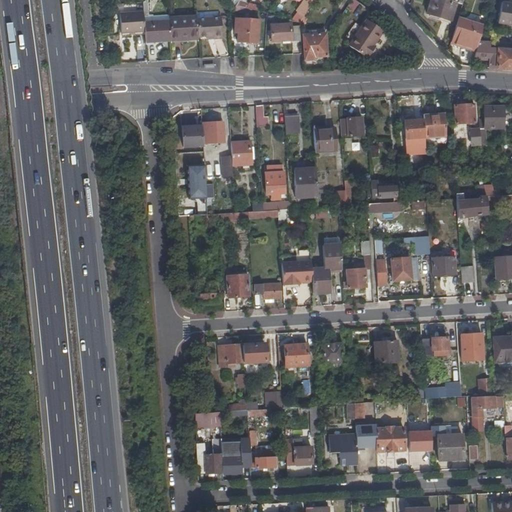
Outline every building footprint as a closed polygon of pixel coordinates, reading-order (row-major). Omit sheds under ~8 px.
[(241,9),(246,1),(242,0),(233,0),(230,6),(241,9)] [(300,0),(300,1),(298,0),(297,0),(290,11),(298,18),(310,0),(300,0)] [(350,0),(346,7),(353,12),(359,2),(354,0),(350,0)] [(437,0),(424,0),(420,14),(444,23),(449,4),(439,1),(437,0)] [(246,1),(241,9),(246,11),(248,7),(253,8),(255,3),(246,1)] [(511,7),(501,7),(499,28),(511,28),(511,7)] [(114,13),(115,33),(139,32),(138,22),(138,12),(114,13)] [(294,23),(297,19),(288,13),(283,20),(294,23)] [(191,18),(191,15),(163,16),(164,21),(165,40),(193,39),(192,37),(191,18)] [(227,28),(228,39),(248,39),(248,16),(223,17),(223,28),(227,28)] [(191,18),(192,37),(200,36),(206,36),(206,39),(217,39),(216,17),(191,18)] [(265,25),(266,41),(296,40),(295,28),(285,29),(285,24),(273,25),(272,17),(263,18),(264,25),(265,25)] [(453,18),(445,44),(469,52),(478,26),(453,18)] [(139,32),(140,42),(165,40),(164,21),(138,22),(139,32)] [(362,21),(344,47),(360,59),(360,57),(363,59),(368,52),(365,50),(367,47),(378,33),(362,21)] [(320,34),(297,35),(299,61),(310,61),(310,58),(322,57),(320,34)] [(489,63),(489,69),(511,70),(511,51),(491,50),(493,38),(484,37),(481,49),(479,63),(489,63)] [(223,53),(221,39),(215,40),(217,54),(223,53)] [(479,114),(480,126),(505,124),(504,101),(484,102),(484,114),(479,114)] [(453,104),(454,123),(476,121),(475,102),(453,104)] [(423,117),(424,136),(445,135),(444,111),(423,112),(423,117)] [(296,113),(284,115),(285,130),(285,133),(298,132),(296,113)] [(256,115),(256,125),(267,125),(267,115),(262,115),(256,115)] [(340,118),(341,136),(362,135),(361,129),(367,129),(366,118),(360,118),(360,116),(340,118)] [(424,136),(423,117),(404,119),(405,137),(424,136)] [(201,125),(203,143),(226,142),(226,129),(222,130),(222,120),(201,121),(201,125)] [(203,143),(201,125),(181,126),(182,147),(203,145),(203,143)] [(334,148),(333,126),(312,127),(314,150),(334,148)] [(231,155),(232,164),(248,163),(248,158),(251,157),(250,146),(246,146),(246,140),(230,141),(231,155)] [(342,147),(334,148),(336,169),(343,169),(342,147)] [(231,155),(221,155),(222,174),(232,174),(232,164),(231,155)] [(212,199),(213,184),(204,184),(204,165),(185,164),(185,199),(212,199)] [(313,167),(293,168),(295,195),(315,194),(313,167)] [(284,169),(263,171),(264,192),(270,191),(271,195),(278,194),(278,191),(285,191),(284,169)] [(352,203),(350,178),(343,178),(344,189),(345,204),(352,203)] [(369,179),(370,196),(392,196),(392,201),(398,200),(400,200),(399,184),(378,185),(378,179),(369,179)] [(492,183),(484,183),(485,195),(496,195),(496,188),(492,188),(492,183)] [(345,204),(344,189),(336,190),(337,204),(345,204)] [(485,198),(485,204),(511,201),(511,193),(496,195),(485,195),(485,198)] [(455,200),(456,215),(486,214),(485,204),(485,198),(478,199),(455,200)] [(366,202),(367,212),(398,210),(398,200),(392,201),(370,202),(366,202)] [(260,202),(260,201),(251,201),(252,209),(261,209),(260,203),(260,202)] [(409,202),(410,209),(422,209),(422,201),(409,202)] [(276,216),(277,220),(302,218),(301,206),(291,207),(276,208),(276,216)] [(314,208),(315,217),(329,217),(329,207),(314,208)] [(247,216),(247,218),(276,216),(276,208),(261,209),(252,209),(246,209),(247,216)] [(216,211),(217,218),(247,216),(246,209),(235,210),(216,211)] [(195,217),(195,224),(217,223),(217,218),(216,211),(206,212),(187,213),(187,217),(195,217)] [(414,255),(428,254),(428,237),(403,238),(404,245),(413,245),(414,255)] [(340,268),(339,243),(321,243),(322,265),(310,266),(311,281),(311,291),(329,290),(328,268),(340,268)] [(341,280),(341,287),(364,286),(363,268),(370,268),(369,252),(362,252),(361,252),(362,261),(354,261),(355,267),(345,267),(346,280),(341,280)] [(494,256),(493,256),(495,276),(511,275),(511,254),(494,255),(494,256)] [(431,256),(431,274),(455,273),(455,255),(431,256)] [(390,263),(390,280),(410,279),(409,258),(390,259),(390,263)] [(279,260),(280,285),(294,284),(294,281),(299,281),(311,281),(310,266),(310,259),(279,260)] [(459,265),(459,280),(472,280),(472,265),(459,265)] [(224,275),(225,296),(229,296),(245,295),(244,273),(224,275)] [(253,284),(253,293),(261,293),(261,283),(253,284)] [(278,283),(261,283),(261,293),(261,298),(262,298),(262,301),(272,301),(272,298),(278,297),(278,283)] [(197,293),(197,302),(218,301),(217,284),(203,285),(204,293),(197,293)] [(230,309),(229,296),(225,296),(222,296),(223,309),(230,309)] [(490,338),(492,361),(511,359),(511,332),(509,332),(509,333),(509,337),(490,338)] [(457,335),(458,351),(466,351),(479,350),(478,334),(457,335)] [(417,338),(418,355),(440,354),(440,348),(444,348),(444,337),(417,338)] [(394,340),(370,341),(371,362),(395,361),(394,340)] [(319,342),(320,362),(339,361),(338,341),(319,342)] [(238,344),(238,342),(214,344),(215,367),(231,366),(231,363),(239,362),(239,360),(238,344)] [(281,344),(282,365),(305,364),(304,342),(281,344)] [(238,344),(239,360),(262,359),(261,343),(238,344)] [(488,384),(488,378),(475,378),(475,387),(457,388),(458,395),(463,395),(488,393),(488,384)] [(495,384),(488,384),(488,393),(496,393),(495,384)] [(434,388),(421,388),(421,398),(426,398),(436,397),(434,388)] [(279,390),(262,391),(263,408),(268,407),(280,407),(279,390)] [(351,402),(350,395),(332,395),(333,403),(344,402),(351,402)] [(492,396),(469,397),(469,429),(482,429),(481,408),(493,408),(492,396)] [(243,409),(243,403),(237,404),(237,402),(230,402),(230,404),(225,404),(224,410),(243,409)] [(351,402),(344,402),(345,419),(352,419),(352,402),(351,402)] [(360,402),(352,402),(352,419),(361,418),(360,402)] [(443,407),(443,420),(460,419),(459,404),(451,404),(451,407),(443,407)] [(373,427),(373,449),(400,448),(399,427),(391,427),(391,425),(381,425),(381,427),(373,427)] [(334,450),(334,463),(354,463),(353,432),(325,433),(325,450),(334,450)] [(435,434),(436,459),(460,458),(460,433),(435,434)] [(283,439),(284,463),(308,462),(308,446),(300,446),(299,438),(283,439)] [(203,452),(202,441),(193,441),(194,466),(204,466),(203,452)] [(466,445),(467,461),(475,461),(475,444),(466,445)] [(247,449),(248,467),(271,466),(270,448),(247,449)] [(219,452),(203,452),(204,466),(204,471),(219,471),(219,456),(219,452)] [(219,471),(219,473),(239,472),(238,455),(219,456),(219,471)] [(488,501),(488,511),(509,511),(509,503),(509,500),(488,501)]
